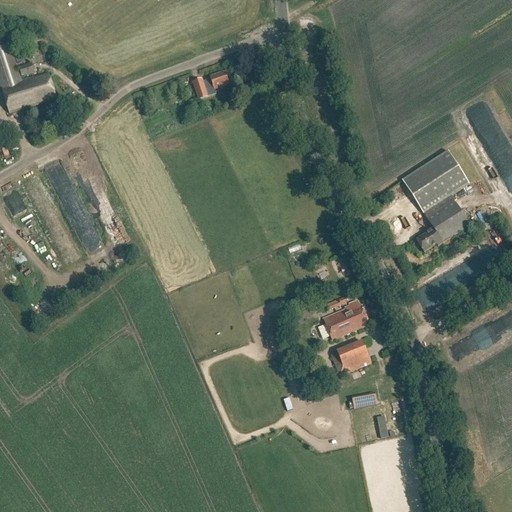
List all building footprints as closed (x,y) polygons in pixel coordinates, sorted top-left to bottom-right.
[(34,78),(25,81),(25,79),(20,81),(8,47),(0,48),(0,85),(9,114),(48,103),(47,100),(56,98),(49,75),(34,79),(34,78)] [(11,49),(17,66),(24,64),(18,47),(11,49)] [(19,68),(22,77),(35,73),(32,64),(19,68)] [(202,80),(192,83),(198,101),(216,95),(214,90),(232,85),(228,72),(210,77),(211,80),(203,82),(202,80)] [(505,179),(511,175),(511,144),(500,125),(481,136),(505,179)] [(432,229),(415,240),(424,254),(439,244),(440,246),(470,226),(450,195),(468,183),(448,151),(401,181),(423,215),(424,214),(432,229)] [(476,186),(468,188),(471,195),(478,192),(476,186)] [(19,265),(29,262),(26,253),(16,256),(19,265)] [(34,289),(44,285),(41,275),(31,279),(34,289)] [(326,308),(328,313),(348,306),(345,299),(339,301),(339,303),(326,308)] [(366,324),(369,323),(362,307),(353,311),(347,309),(323,319),(333,342),(342,338),(342,337),(367,326),(366,324)] [(278,316),(284,329),(292,326),(286,313),(278,316)] [(451,357),(474,345),(467,332),(444,344),(451,357)] [(330,356),(338,378),(372,365),(363,341),(336,351),(337,353),(330,356)] [(322,384),(323,386),(335,381),(331,372),(321,376),(324,383),(322,384)] [(312,391),(307,378),(295,383),(300,396),(312,391)] [(309,380),(313,389),(318,387),(314,378),(309,380)] [(388,439),(384,418),(377,419),(381,441),(388,439)]
